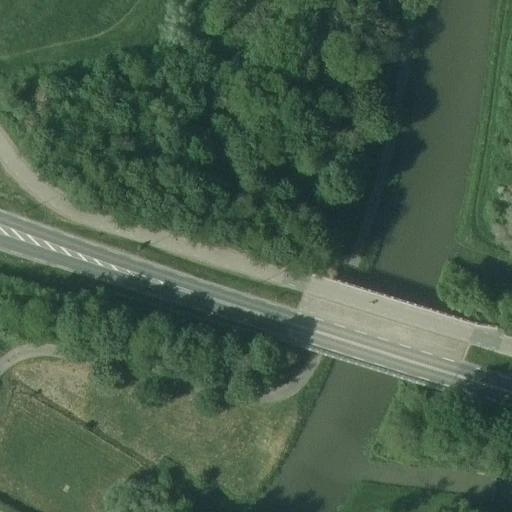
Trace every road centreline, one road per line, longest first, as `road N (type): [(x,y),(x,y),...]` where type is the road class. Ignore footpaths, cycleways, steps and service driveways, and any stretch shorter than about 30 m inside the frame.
road 1 (unclassified): [(0,365),(33,349),(70,353),(242,398),(271,397),(300,383),(373,188),(391,121),(406,0)]
road 2 (unclassified): [(511,349),(78,213),(49,201),(0,150)]
road 3 (primary): [(511,393),(43,245)]
road 4 (track): [(511,244),(475,231),(502,0)]
